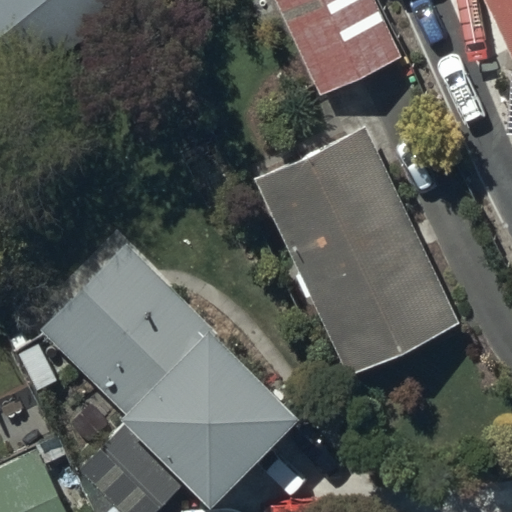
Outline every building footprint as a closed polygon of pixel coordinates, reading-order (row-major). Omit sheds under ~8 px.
[(126,0),(0,0),(0,31),(35,75),(126,0)] [(376,0),(273,0),(319,96),(403,57),(376,0)] [(511,0),(484,0),(511,60),(511,73),(507,73),(507,135),(511,134),(511,0)] [(0,104),(19,89),(0,65),(0,104)] [(366,127),(254,179),(346,376),(458,324),(366,127)] [(116,511),(156,511),(185,483),(210,508),(300,419),(127,245),(41,328),(126,414),(121,418),(124,422),(75,470),(116,511)] [(61,511),(34,452),(0,468),(0,511),(61,511)]
